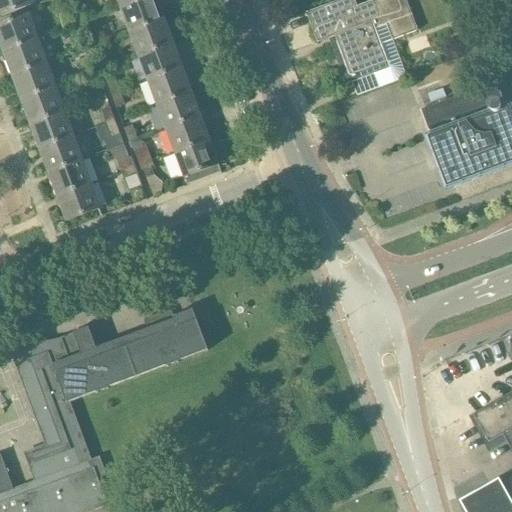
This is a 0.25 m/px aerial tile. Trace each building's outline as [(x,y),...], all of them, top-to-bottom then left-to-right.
[(0,0),(0,17),(33,6),(30,0),(0,0)] [(118,0),(122,9),(146,0),(118,0)] [(131,33),(164,21),(156,0),(146,0),(122,9),(131,33)] [(354,0),(343,0),(332,4),(306,14),(318,45),(335,38),(351,77),(388,63),(375,31),(387,26),(393,41),(418,32),(405,0),(378,0),(357,8),(354,0)] [(0,26),(0,42),(4,53),(38,40),(28,16),(0,26)] [(173,45),(164,21),(131,33),(140,57),(173,45)] [(79,26),(85,43),(95,39),(88,23),(79,26)] [(79,26),(70,30),(76,46),(85,43),(79,26)] [(484,31),(473,35),(479,49),(490,45),(484,31)] [(4,53),(13,77),(47,64),(38,40),(4,53)] [(108,58),(103,45),(93,49),(98,62),(108,58)] [(149,81),(182,69),(173,45),(140,57),(149,81)] [(486,56),(455,67),(459,80),(490,68),(486,56)] [(83,63),(88,76),(96,73),(91,60),(83,63)] [(13,77),(22,101),(56,88),(47,64),(13,77)] [(149,81),(158,106),(191,94),(182,69),(149,81)] [(96,73),(88,76),(93,91),(101,88),(96,73)] [(110,96),(119,92),(113,79),(105,82),(110,96)] [(511,156),(511,124),(497,83),(422,112),(439,157),(443,155),(452,179),(511,156)] [(65,113),(56,88),(22,101),(31,125),(65,113)] [(124,107),(119,92),(110,96),(116,110),(124,107)] [(167,130),(200,117),(191,94),(158,106),(167,130)] [(101,112),(106,125),(114,122),(109,109),(101,112)] [(31,125),(40,150),(74,137),(65,113),(31,125)] [(167,130),(176,154),(209,142),(200,117),(167,130)] [(106,125),(112,140),(120,137),(114,122),(106,125)] [(138,141),(133,128),(124,131),(129,145),(138,141)] [(83,161),(74,137),(40,150),(49,174),(83,161)] [(221,174),(209,142),(176,154),(188,186),(221,174)] [(147,147),(135,152),(141,167),(153,163),(147,147)] [(132,159),(128,161),(118,164),(121,172),(135,167),(132,159)] [(49,174),(58,198),(92,185),(83,161),(49,174)] [(154,176),(151,167),(154,166),(153,163),(141,167),(142,171),(144,170),(148,178),(154,176)] [(121,172),(124,180),(138,175),(135,167),(121,172)] [(129,193),(143,188),(138,175),(124,180),(129,193)] [(101,210),(92,185),(58,198),(67,223),(101,210)] [(82,355),(70,360),(62,340),(66,339),(66,338),(59,340),(56,341),(52,342),(48,342),(44,343),(40,343),(36,343),(33,342),(30,342),(26,342),(22,342),(19,343),(15,344),(11,345),(6,347),(7,348),(9,347),(47,451),(32,456),(35,464),(29,467),(34,481),(88,461),(67,405),(69,405),(97,394),(98,395),(109,391),(109,390),(167,368),(168,369),(180,364),(179,364),(209,352),(194,311),(175,318),(172,311),(149,320),(153,329),(97,350),(89,329),(74,335),(82,355)] [(511,397),(475,418),(483,431),(493,450),(507,442),(511,450),(511,481),(500,488),(511,509),(511,397)] [(34,481),(14,489),(1,455),(0,455),(0,511),(91,511),(109,506),(92,460),(88,461),(34,481)] [(511,511),(511,509),(500,488),(495,480),(459,501),(465,511),(511,511)]
